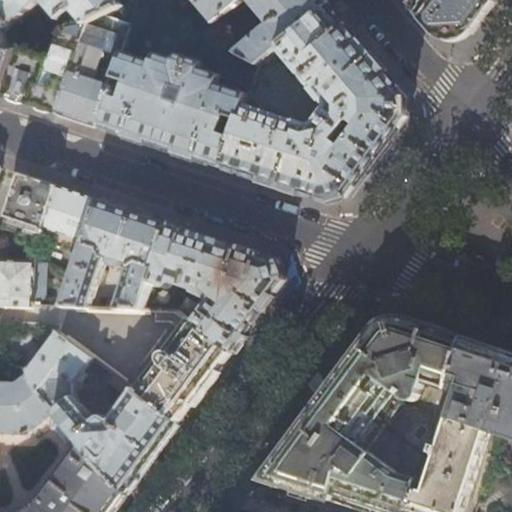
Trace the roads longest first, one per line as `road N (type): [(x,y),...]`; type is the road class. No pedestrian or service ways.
road 1 (residential): [(367,258),(0,128)]
road 2 (tertiary): [(367,258),(178,511)]
road 3 (tertiary): [(470,120),(367,258)]
road 4 (residential): [(470,120),(367,0)]
road 5 (tertiary): [(511,302),(367,258)]
